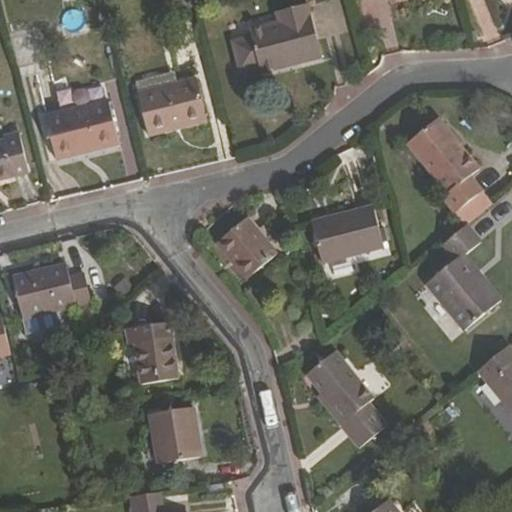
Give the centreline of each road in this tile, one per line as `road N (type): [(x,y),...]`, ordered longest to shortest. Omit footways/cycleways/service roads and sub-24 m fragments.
road 1 (residential): [(143,186),(270,164),(391,67),(511,69)]
road 2 (residential): [(283,511),(241,360),(143,186)]
road 3 (residential): [(0,225),(143,186)]
